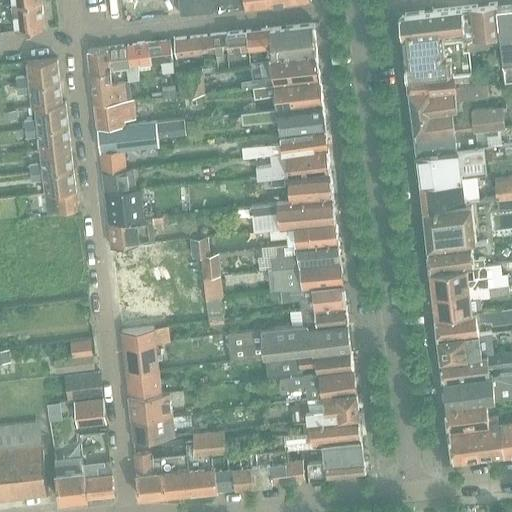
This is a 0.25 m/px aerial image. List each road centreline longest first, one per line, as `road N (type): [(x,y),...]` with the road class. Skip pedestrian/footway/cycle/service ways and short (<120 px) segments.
road 1 (residential): [(410,489),(364,7)]
road 2 (residential): [(125,511),(76,37)]
road 3 (residential): [(76,37),(364,7)]
road 4 (tertiary): [(410,489),(240,511)]
